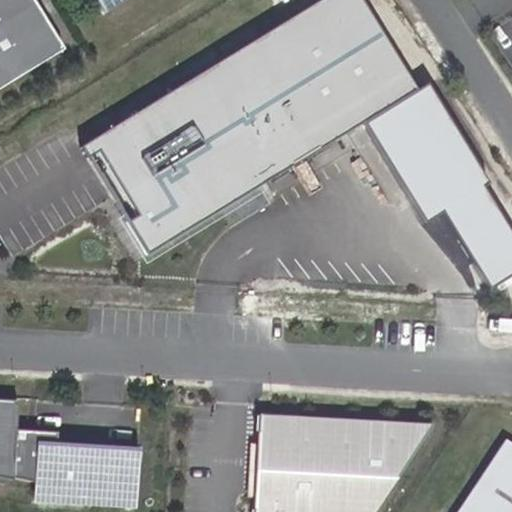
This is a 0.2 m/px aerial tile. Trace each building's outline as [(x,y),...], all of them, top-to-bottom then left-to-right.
[(0,0),(0,88),(64,50),(33,0),(0,0)] [(364,124),(416,92),(359,0),(322,0),(81,147),(88,157),(98,151),(137,216),(127,222),(148,255),(364,124)] [(97,0),(105,13),(126,0),(97,0)] [(416,92),(364,124),(423,221),(442,210),(489,286),(511,271),(511,244),(476,186),(485,184),(425,86),(416,92)] [(0,452),(16,455),(18,429),(19,400),(0,398),(0,477),(38,486),(39,481),(0,473),(0,452)] [(374,511),(431,426),(259,416),(253,511),(374,511)] [(0,473),(39,481),(38,486),(136,507),(139,448),(58,443),(59,432),(18,429),(16,455),(0,452),(0,473)] [(511,511),(511,442),(507,439),(458,511),(511,511)]
